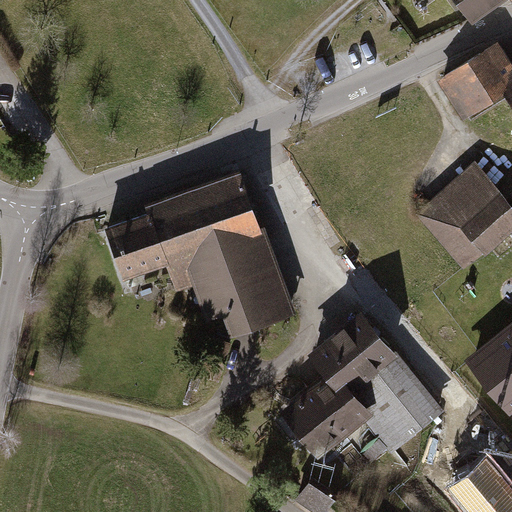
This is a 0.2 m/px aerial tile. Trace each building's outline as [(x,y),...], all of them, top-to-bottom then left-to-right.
[(459,0),(472,16),(497,0),(459,0)] [(511,66),(496,43),(441,79),(467,118),(509,91),(511,94),(511,66)] [(511,197),(477,158),(415,212),(464,269),(511,227),(511,197)] [(146,207),(103,222),(125,275),(164,261),(174,289),(193,284),(206,318),(220,313),(227,331),(294,308),(238,163),(143,199),(146,207)] [(356,306),(305,348),(326,373),(279,411),(316,456),(363,417),(392,453),(443,410),(356,306)] [(511,320),(465,358),(510,414),(511,412),(511,320)] [(511,511),(511,489),(487,459),(450,490),(468,511),(511,511)] [(324,511),(335,496),(306,475),(292,496),(315,511),(324,511)]
